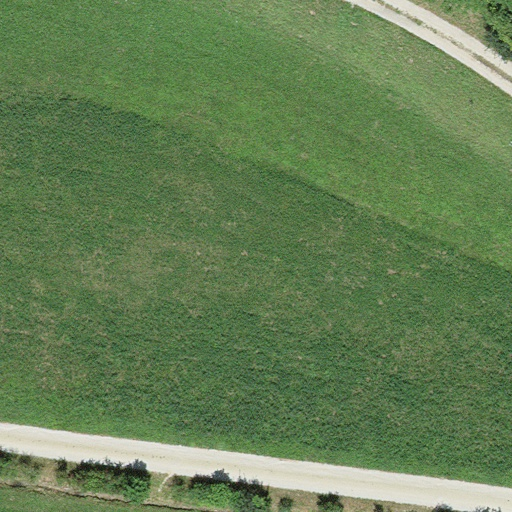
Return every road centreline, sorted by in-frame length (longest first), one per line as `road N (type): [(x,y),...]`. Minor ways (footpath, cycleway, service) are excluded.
road 1 (track): [(511,506),(0,430)]
road 2 (track): [(511,85),(385,0)]
